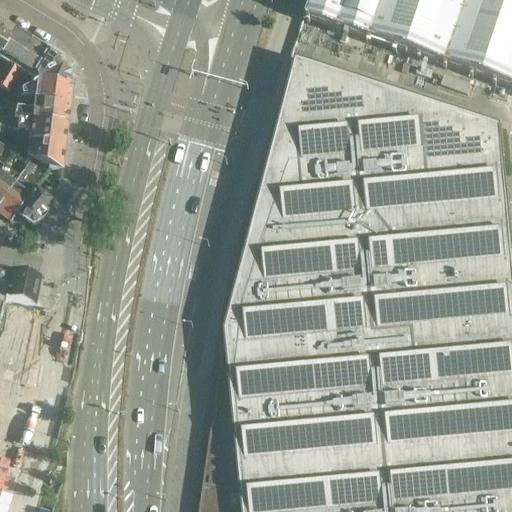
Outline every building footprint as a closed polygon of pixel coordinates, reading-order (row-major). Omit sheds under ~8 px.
[(511,0),(312,0),(305,20),(399,51),(511,89),(511,0)] [(0,50),(13,31),(0,22),(0,50)] [(13,31),(0,50),(0,59),(5,63),(0,71),(0,84),(12,67),(29,40),(13,31)] [(29,40),(12,67),(0,84),(0,87),(9,93),(22,73),(29,78),(45,50),(29,40)] [(29,78),(16,88),(18,92),(64,68),(61,60),(45,50),(29,78)] [(227,333),(203,488),(206,488),(241,494),(243,511),(511,511),(511,260),(500,130),(308,66),(296,62),(295,64),(227,333)] [(34,96),(33,102),(69,106),(71,87),(64,68),(18,92),(15,94),(16,98),(34,96)] [(8,111),(7,118),(13,119),(15,109),(32,111),(31,122),(66,126),(69,106),(33,102),(33,105),(11,104),(8,111)] [(18,120),(7,118),(0,117),(0,120),(7,130),(17,130),(18,120)] [(31,122),(28,141),(64,146),(66,126),(31,122)] [(28,141),(27,156),(33,161),(48,167),(47,171),(58,173),(58,171),(60,172),(64,146),(28,141)] [(14,186),(0,204),(0,215),(10,223),(15,216),(14,216),(34,190),(25,184),(38,164),(33,161),(19,179),(14,186)] [(0,204),(14,186),(19,179),(18,178),(3,167),(0,170),(0,204)] [(14,216),(15,216),(16,215),(31,227),(40,223),(44,219),(46,217),(50,209),(52,203),(34,190),(14,216)] [(0,270),(0,303),(3,305),(4,300),(5,301),(11,273),(0,270)] [(11,273),(5,301),(34,308),(40,280),(14,273),(11,273)] [(0,456),(2,451),(13,410),(22,369),(28,338),(35,308),(6,302),(0,327),(0,456)] [(206,488),(202,511),(243,511),(241,494),(206,488)]
